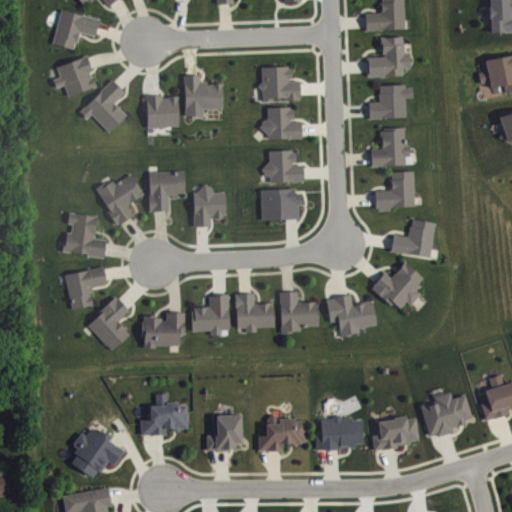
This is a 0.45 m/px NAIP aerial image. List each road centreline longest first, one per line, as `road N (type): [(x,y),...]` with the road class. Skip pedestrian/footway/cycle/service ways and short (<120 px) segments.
road 1 (residential): [(162,487),(388,486),(511,449)]
road 2 (residential): [(329,0),(338,246)]
road 3 (residential): [(331,32),(146,39)]
road 4 (residential): [(338,246),(154,260)]
